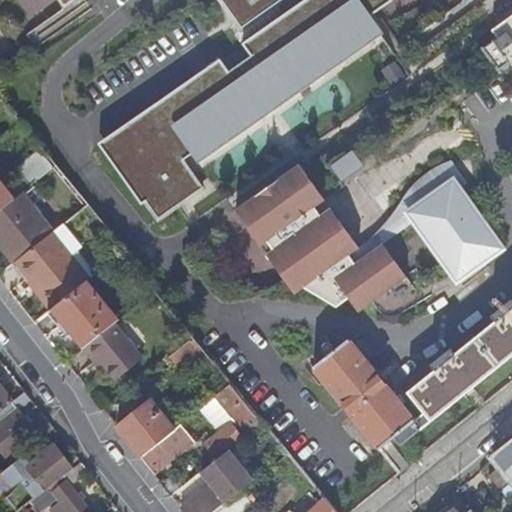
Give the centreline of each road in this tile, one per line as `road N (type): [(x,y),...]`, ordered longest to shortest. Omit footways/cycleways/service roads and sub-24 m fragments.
road 1 (residential): [(144,511),(0,311)]
road 2 (residential): [(511,419),(387,511)]
